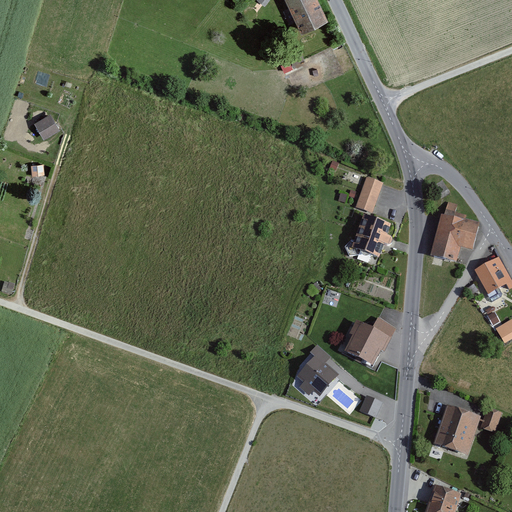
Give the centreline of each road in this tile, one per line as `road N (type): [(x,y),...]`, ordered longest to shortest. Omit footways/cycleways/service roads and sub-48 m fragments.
road 1 (track): [(267,397),(0,301)]
road 2 (residential): [(388,441),(267,397),(222,511)]
road 3 (track): [(16,306),(69,130)]
road 4 (tertiary): [(335,0),(401,143)]
road 5 (track): [(388,113),(395,96),(511,50)]
road 6 (tertiary): [(412,187),(410,322)]
